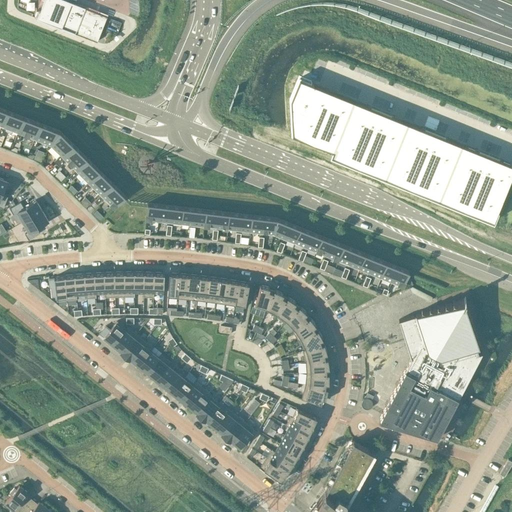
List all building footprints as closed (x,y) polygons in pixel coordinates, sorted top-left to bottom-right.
[(67,0),(50,0),(43,19),(75,32),(97,41),(107,16),(67,0)] [(511,162),(300,77),(291,99),(293,133),(333,149),(331,155),(493,220),(511,174),(511,162)] [(23,118),(24,117),(7,110),(7,112),(1,126),(1,125),(0,127),(0,134),(2,135),(5,127),(17,132),(18,132),(23,118)] [(40,125),(40,123),(24,117),(23,118),(18,132),(17,132),(14,140),(18,142),(21,133),(34,138),(40,125)] [(57,134),(59,130),(40,123),(40,125),(34,138),(31,146),(35,148),(38,140),(51,145),(57,134)] [(72,148),(75,145),(59,130),(57,134),(51,145),(60,154),(54,161),(57,163),(66,154),(72,148)] [(85,160),(87,158),(75,145),(72,148),(66,154),(57,163),(60,166),(66,160),(75,169),(76,169),(85,160)] [(99,171),(100,170),(87,158),(85,160),(76,169),(75,169),(69,175),(72,179),(79,172),(88,181),(88,182),(99,171)] [(112,183),(100,170),(99,171),(88,182),(88,181),(82,188),(85,191),(91,185),(101,194),(112,183)] [(101,194),(94,200),(97,204),(104,197),(114,207),(125,196),(120,190),(112,183),(101,194)] [(20,201),(10,207),(13,214),(17,211),(23,221),(42,209),(36,199),(24,207),(20,201)] [(160,205),(160,204),(148,203),(148,204),(146,219),(158,220),(160,205)] [(171,207),(172,205),(160,204),(160,205),(158,220),(170,221),(171,207)] [(183,208),(183,207),(172,205),(171,207),(170,221),(181,223),(183,208)] [(194,209),(195,208),(183,207),(183,208),(181,223),(193,224),(194,209)] [(206,211),(206,209),(195,208),(194,209),(193,224),(204,225),(206,211)] [(42,209),(23,221),(29,230),(25,233),(28,239),(32,237),(39,232),(36,227),(48,220),(42,209)] [(217,212),(218,211),(206,209),(206,211),(204,225),(216,227),(217,212)] [(218,211),(216,227),(227,228),(229,212),(218,211)] [(229,212),(227,228),(239,229),(241,213),(229,212)] [(241,213),(239,229),(250,231),(252,215),(241,213)] [(252,215),(250,231),(262,232),(264,216),(252,215)] [(264,216),(262,232),(273,234),(277,218),(264,216)] [(277,218),(273,234),(284,238),(290,223),(277,218)] [(290,223),(284,238),(295,242),(301,227),(290,223)] [(301,227),(295,242),(306,246),(312,232),(301,227)] [(312,232),(306,246),(316,251),(322,236),(312,232)] [(322,236),(316,251),(327,255),(333,240),(322,236)] [(333,240),(327,255),(338,259),(344,244),(333,240)] [(344,244),(338,259),(349,264),(355,249),(344,244)] [(355,249),(349,264),(359,268),(365,253),(355,249)] [(365,253),(359,268),(370,272),(376,257),(365,253)] [(376,257),(370,272),(381,277),(387,262),(376,257)] [(387,262),(381,277),(392,281),(398,266),(387,262)] [(398,266),(392,281),(403,286),(405,282),(408,284),(411,285),(413,284),(410,277),(408,274),(409,271),(398,266)] [(101,271),(94,272),(96,297),(96,293),(104,293),(105,296),(104,271),(103,271),(103,272),(101,272),(101,271)] [(111,271),(104,271),(105,296),(115,296),(114,271),(113,271),(113,272),(111,272),(111,271)] [(121,271),(114,271),(115,296),(124,296),(124,271),(123,271),(121,271)] [(131,271),(124,271),(124,296),(134,296),(134,271),(133,271),(131,271)] [(134,271),(134,296),(134,292),(143,292),(143,296),(144,296),(144,271),(143,271),(141,271),(134,271)] [(144,271),(144,296),(153,296),(154,271),(153,271),(153,272),(151,272),(151,271),(144,271)] [(154,271),(153,296),(154,296),(154,293),(163,293),(164,272),(161,272),(161,271),(157,271),(154,271)] [(81,273),(74,273),(76,298),(77,298),(77,295),(85,294),(86,298),(84,272),(83,273),(84,273),(81,273)] [(91,272),(84,272),(86,298),(96,297),(94,272),(93,272),(91,273),(91,272)] [(169,272),(168,297),(170,297),(176,297),(178,298),(179,273),(179,272),(179,273),(176,273),(176,272),(169,272)] [(71,274),(64,274),(67,299),(76,298),(74,273),(74,274),(71,274)] [(179,273),(178,298),(180,298),(185,298),(187,298),(189,273),(189,274),(186,274),(186,273),(179,273)] [(189,273),(187,298),(189,299),(195,299),(197,299),(199,274),(199,275),(196,275),(196,274),(189,273)] [(54,278),(49,278),(50,287),(51,296),(52,296),(52,295),(56,295),(57,300),(67,299),(64,274),(64,275),(63,275),(54,276),(54,278)] [(199,274),(197,299),(199,300),(204,300),(206,301),(209,276),(206,276),(206,275),(199,274)] [(209,276),(206,301),(208,301),(214,302),(216,302),(219,277),(218,277),(216,277),(209,276)] [(219,277),(216,302),(218,302),(223,303),(225,303),(229,279),(228,278),(228,279),(226,279),(226,278),(219,277)] [(229,279),(225,303),(227,304),(233,305),(235,305),(239,280),(238,280),(238,281),(236,280),(229,279)] [(239,280),(235,305),(237,305),(242,306),(244,307),(245,307),(249,283),(246,282),(246,281),(239,280)] [(256,302),(255,306),(258,307),(264,309),(266,310),(275,289),(274,289),(274,291),(269,289),(270,287),(270,286),(260,284),(256,302)] [(275,289),(266,310),(268,311),(274,314),(276,315),(288,296),(286,298),(282,295),(283,294),(284,293),(275,289)] [(288,296),(276,315),(278,317),(283,321),(285,322),(300,306),(300,305),(299,306),(298,307),(295,304),(296,302),(296,301),(288,296)] [(478,353),(477,348),(479,347),(478,342),(480,339),(477,338),(476,334),(477,332),(474,330),(473,327),(475,324),(472,322),(471,320),(473,317),(470,316),(468,311),(470,308),(467,307),(465,299),(466,297),(465,296),(464,299),(456,301),(453,299),(451,303),(448,304),(445,302),(444,305),(440,306),(437,304),(436,308),(433,309),(430,307),(428,310),(425,311),(422,310),(420,312),(416,314),(399,319),(411,357),(405,368),(382,413),(378,420),(437,437),(441,430),(459,397),(459,396),(482,352),(478,353)] [(300,306),(285,322),(286,321),(287,321),(288,323),(292,328),(293,329),(292,330),(310,317),(310,316),(309,317),(308,318),(305,314),(306,312),(307,312),(300,306)] [(310,317),(292,330),(298,340),(318,329),(316,330),(314,326),(316,324),(310,317)] [(106,325),(100,332),(104,336),(113,344),(126,328),(128,326),(127,326),(126,327),(117,320),(110,329),(106,325)] [(231,333),(232,326),(221,325),(220,331),(231,333)] [(126,328),(113,344),(121,350),(120,351),(121,352),(136,333),(128,326),(126,328)] [(318,329),(298,340),(299,340),(300,339),(304,349),(303,350),(324,343),(322,343),(320,339),(323,337),(318,329)] [(268,340),(273,335),(269,331),(265,336),(268,340)] [(136,333),(121,352),(129,358),(145,339),(136,333)] [(273,335),(268,340),(272,343),(277,338),(273,335)] [(145,339),(129,358),(130,359),(130,358),(138,364),(153,346),(145,339)] [(324,343),(303,350),(304,353),(305,359),(306,361),(328,358),(328,357),(327,357),(325,358),(325,353),(326,352),(327,352),(324,343)] [(153,346),(138,364),(147,371),(161,353),(158,356),(150,350),(153,347),(153,346)] [(161,353),(147,371),(155,378),(170,360),(161,353)] [(328,358),(306,361),(306,363),(306,371),(306,372),(329,373),(329,372),(328,372),(326,372),(326,367),(328,367),(329,367),(328,358)] [(170,360),(155,378),(163,385),(175,370),(167,364),(170,360)] [(184,377),(175,370),(164,385),(172,391),(184,377)] [(305,382),(305,384),(327,388),(327,387),(325,387),(326,382),(328,382),(329,382),(329,373),(306,372),(306,375),(305,382)] [(184,377),(172,391),(180,398),(195,380),(193,382),(185,375),(184,377)] [(225,375),(222,381),(229,383),(233,379),(225,375)] [(195,380),(180,398),(189,405),(203,387),(195,380)] [(303,392),(301,398),(312,402),(313,399),(321,402),(323,397),(323,396),(324,396),(325,397),(326,397),(327,388),(305,384),(305,386),(303,392)] [(203,387),(189,405),(197,412),(196,412),(196,413),(212,394),(203,387)] [(212,394),(196,413),(205,420),(205,419),(219,402),(220,401),(220,400),(218,402),(211,396),(212,394)] [(205,419),(205,420),(206,419),(214,425),(229,407),(222,402),(220,401),(219,402),(205,419)] [(229,407),(214,425),(219,429),(222,432),(221,433),(222,432),(237,414),(229,407)] [(290,415),(313,426),(316,420),(315,420),(317,416),(296,407),(292,416),(290,415)] [(222,432),(221,433),(230,440),(231,439),(245,421),(237,414),(222,432)] [(290,415),(286,424),(308,436),(311,429),(312,427),(313,426),(290,415)] [(231,439),(230,440),(231,439),(240,447),(255,428),(245,421),(231,439)] [(289,426),(284,434),(303,445),(307,438),(306,438),(307,436),(308,436),(286,424),(289,426)] [(284,434),(280,443),(298,454),(302,447),(301,447),(303,445),(284,434)] [(341,503),(343,500),(343,501),(344,501),(344,500),(345,500),(346,499),(348,496),(348,495),(370,456),(373,450),(353,439),(350,445),(348,448),(339,464),(328,485),(325,490),(315,502),(311,508),(315,511),(351,511),(342,504),(341,503)] [(272,449),(293,462),(297,456),(296,456),(297,454),(298,454),(280,443),(275,450),(272,449)] [(272,449),(266,457),(287,471),(291,465),(292,463),(293,463),(293,462),(272,449)] [(259,466),(259,467),(271,476),(270,475),(271,473),(282,480),(286,474),(285,473),(287,471),(287,472),(287,471),(266,457),(260,467),(259,466)] [(507,460),(500,472),(505,475),(511,463),(511,460),(508,458),(507,460)] [(15,511),(20,511),(32,498),(27,494),(28,492),(19,485),(16,489),(14,487),(9,493),(12,494),(4,503),(15,511)] [(20,511),(44,511),(48,508),(39,501),(37,502),(32,498),(20,511)]
